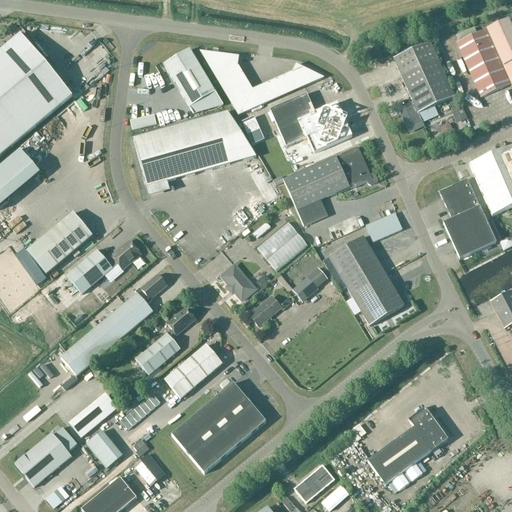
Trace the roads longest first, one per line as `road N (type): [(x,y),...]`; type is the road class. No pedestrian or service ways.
road 1 (unclassified): [(305,419),(125,198),(114,150),(131,22)]
road 2 (unclassified): [(399,179),(361,92),(333,59),(303,46),(131,22)]
road 3 (unknown): [(503,397),(457,408),(425,390),(364,443)]
road 4 (unknown): [(65,511),(127,461),(135,426),(163,408)]
road 5 (unclassified): [(194,510),(305,419)]
road 6 (unclassified): [(305,419),(418,332)]
road 7 (unclassified): [(455,306),(399,179)]
road 8 (unclassified): [(131,22),(0,4)]
road 9 (unclassified): [(399,179),(511,131)]
